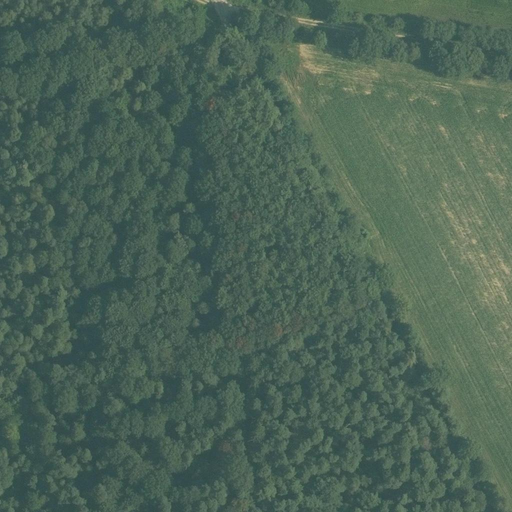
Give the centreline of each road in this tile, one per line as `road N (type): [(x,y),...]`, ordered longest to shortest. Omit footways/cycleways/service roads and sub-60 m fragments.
road 1 (unclassified): [(489,511),(218,0)]
road 2 (track): [(511,54),(219,6)]
